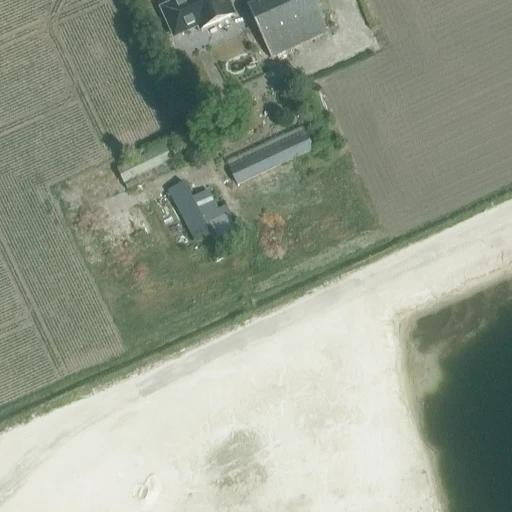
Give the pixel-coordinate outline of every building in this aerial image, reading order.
[(181,0),(162,9),(175,37),(199,26),(201,30),(235,15),(227,0),(181,0)] [(271,58),(328,32),(313,0),(257,0),(258,2),(248,7),(271,58)] [(238,185),(313,150),(308,138),(232,174),(238,185)] [(165,146),(117,169),(124,184),(171,161),(165,146)] [(225,206),(217,210),(209,193),(194,200),(185,183),(169,192),(196,244),(234,226),(225,206)]
